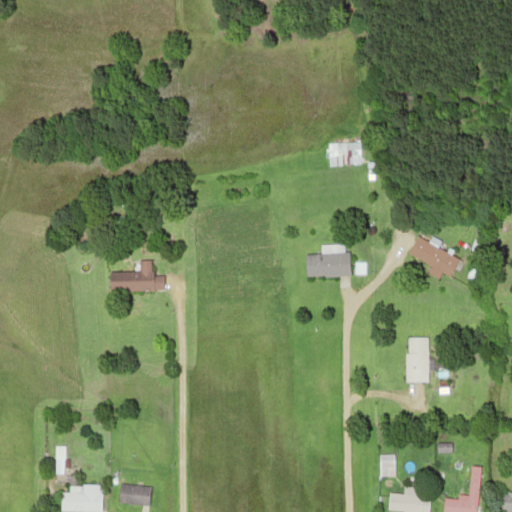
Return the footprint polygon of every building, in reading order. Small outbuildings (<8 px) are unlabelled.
[(325,143),(356,141),(357,162),(326,164),(325,143)] [(365,161),(372,161),(373,178),(366,178),(365,161)] [(319,243),(342,243),(342,251),(319,251),(319,243)] [(303,254),(347,251),(348,274),(304,276),(303,254)] [(351,261),(363,261),(363,274),(351,274),(351,261)] [(107,270),(160,272),(160,289),(107,288),(107,270)] [(405,338),(425,338),(425,380),(405,380),(405,338)] [(434,442),(450,442),(450,451),(434,452),(434,442)] [(53,446),(63,446),(63,473),(53,473),(53,446)] [(376,455),(391,454),(392,475),(376,475),(376,455)] [(433,464),(440,464),(441,478),(433,479),(433,464)] [(468,466),(477,467),(474,498),(466,497),(468,466)] [(118,483),(148,487),(146,502),(116,499),(118,483)] [(61,487),(99,487),(99,510),(61,511),(61,487)] [(388,492),(428,496),(427,511),(407,511),(387,510),(388,492)] [(496,492),(511,492),(511,509),(495,509),(496,492)] [(441,511),(443,496),(474,499),(472,511),(441,511)]
